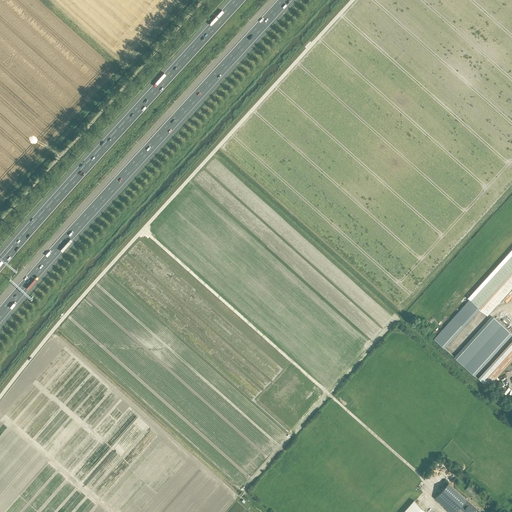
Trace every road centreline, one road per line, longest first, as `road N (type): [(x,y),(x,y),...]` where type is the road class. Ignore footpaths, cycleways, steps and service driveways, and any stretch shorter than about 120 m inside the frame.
road 1 (track): [(352,0),(0,397)]
road 2 (motorway): [(0,314),(285,0)]
road 3 (track): [(444,511),(420,475),(143,229)]
road 4 (motorway): [(238,0),(10,251)]
road 5 (track): [(0,221),(203,0)]
